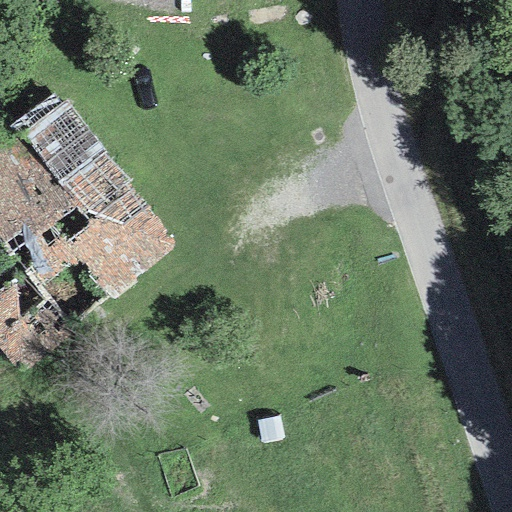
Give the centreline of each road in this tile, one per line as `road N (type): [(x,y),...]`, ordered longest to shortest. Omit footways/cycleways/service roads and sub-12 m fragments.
road 1 (track): [(161,511),(77,383),(97,345),(202,260),(389,150)]
road 2 (unclassified): [(357,0),(398,182),(511,495)]
